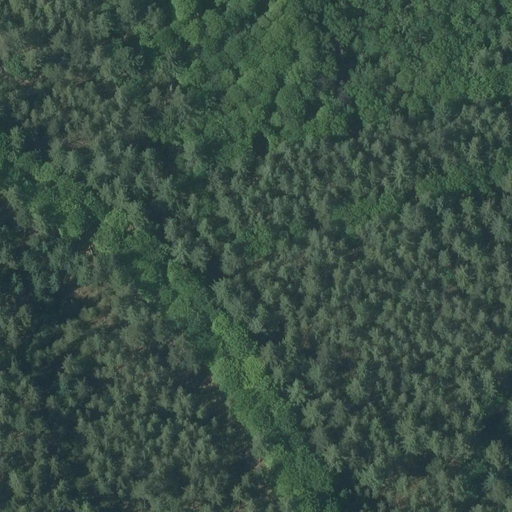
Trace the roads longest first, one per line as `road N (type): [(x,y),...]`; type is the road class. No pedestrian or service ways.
road 1 (track): [(314,511),(269,416),(192,308),(0,158)]
road 2 (track): [(304,0),(140,46),(50,52),(0,70)]
road 3 (track): [(462,511),(511,376)]
